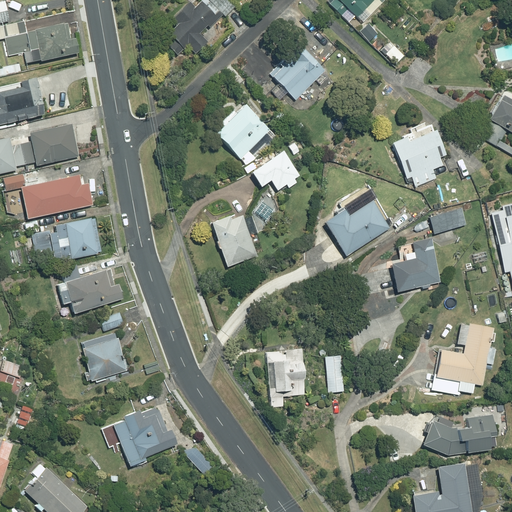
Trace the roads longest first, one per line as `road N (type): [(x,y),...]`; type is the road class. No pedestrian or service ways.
road 1 (tertiary): [(125,153),(144,249),(191,378),(285,511)]
road 2 (residential): [(125,153),(285,0)]
road 3 (tertiary): [(98,0),(125,153)]
